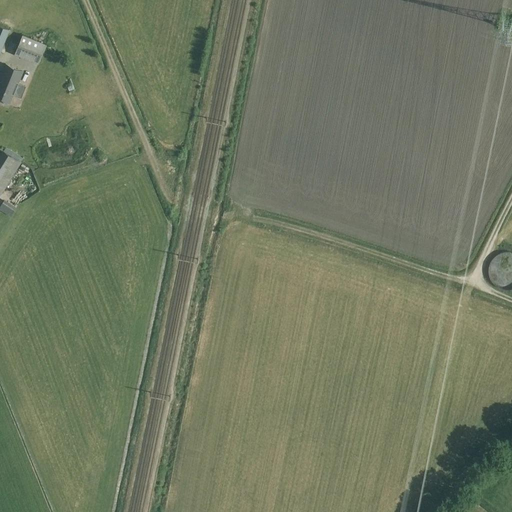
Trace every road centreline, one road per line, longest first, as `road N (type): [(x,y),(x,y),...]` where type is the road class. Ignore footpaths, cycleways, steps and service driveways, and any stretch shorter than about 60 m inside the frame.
road 1 (track): [(223,214),(511,300)]
road 2 (track): [(85,0),(173,201)]
